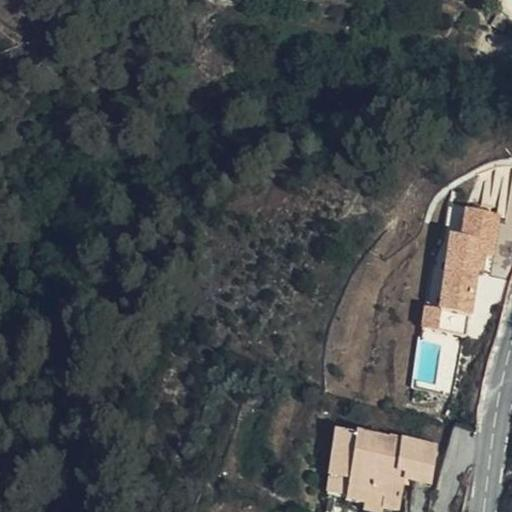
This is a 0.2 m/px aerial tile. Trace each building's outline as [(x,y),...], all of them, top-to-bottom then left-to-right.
[(449,209),(446,237),(460,238),(463,210),(449,209)] [(440,351),(457,294),(446,290),(442,304),(432,303),(421,346),(440,351)] [(345,501),(363,504),(365,494),(386,497),(385,506),(405,509),(408,482),(409,474),(436,477),(438,445),(397,439),(394,445),(331,435),(323,495),(346,497),(345,501)] [(435,486),(436,477),(409,474),(408,482),(435,486)] [(365,494),(363,504),(362,511),(384,511),(385,506),(386,497),(365,494)]
